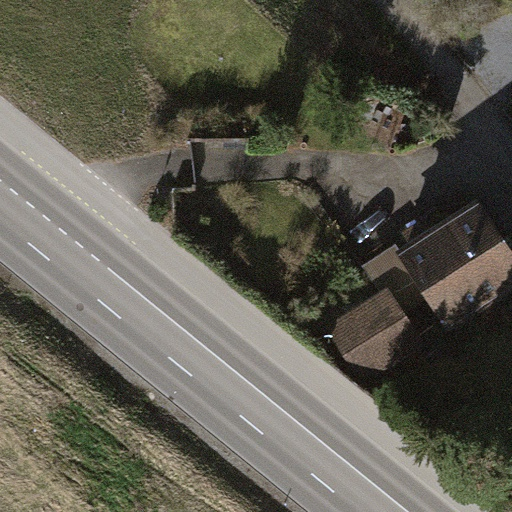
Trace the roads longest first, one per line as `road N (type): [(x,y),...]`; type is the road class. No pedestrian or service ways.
road 1 (motorway): [(0,212),(511,80)]
road 2 (secondary): [(395,511),(0,188)]
road 3 (track): [(382,0),(492,155)]
